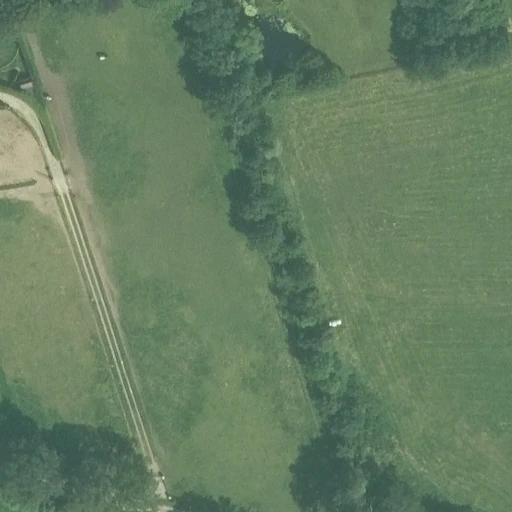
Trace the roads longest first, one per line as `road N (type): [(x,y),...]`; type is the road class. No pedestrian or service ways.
road 1 (track): [(149,508),(152,468),(51,159)]
road 2 (track): [(149,508),(0,463)]
